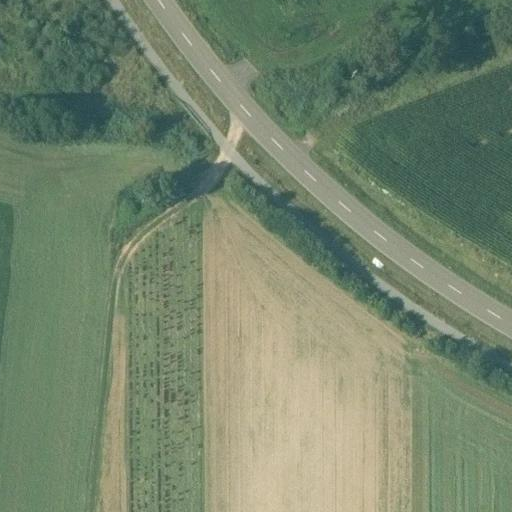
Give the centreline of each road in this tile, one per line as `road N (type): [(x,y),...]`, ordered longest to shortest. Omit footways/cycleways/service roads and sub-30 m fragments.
road 1 (secondary): [(156,0),(215,79),(306,175),(384,242),(511,326)]
road 2 (track): [(240,107),(216,172),(193,200),(136,239),(119,268),(89,511)]
